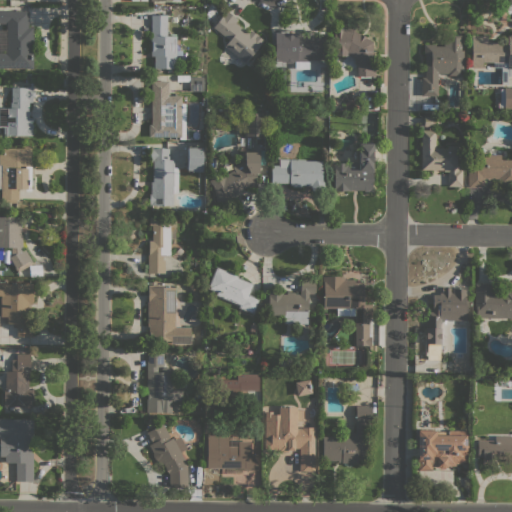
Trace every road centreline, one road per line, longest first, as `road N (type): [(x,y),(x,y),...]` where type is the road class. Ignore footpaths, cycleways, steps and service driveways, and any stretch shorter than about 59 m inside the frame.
road 1 (tertiary): [(72,0),(69,474),(85,511)]
road 2 (tertiary): [(85,511),(100,473),(103,0)]
road 3 (residential): [(393,511),(396,0)]
road 4 (tertiary): [(393,511),(0,510)]
road 5 (residential): [(511,235),(268,232)]
